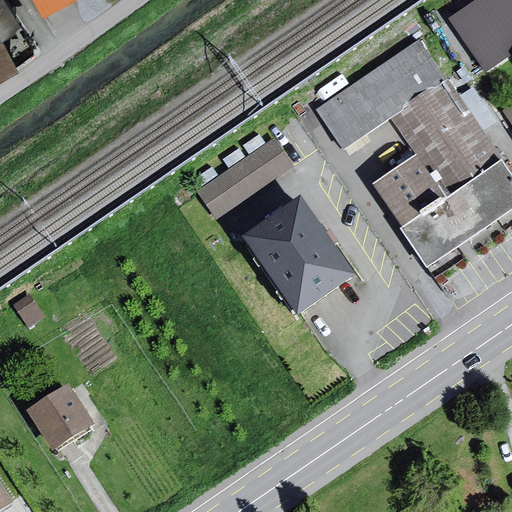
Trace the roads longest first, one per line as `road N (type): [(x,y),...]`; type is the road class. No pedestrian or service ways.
road 1 (primary): [(511,306),(218,511)]
road 2 (primary): [(256,511),(511,335)]
road 3 (unclassified): [(0,93),(136,0)]
